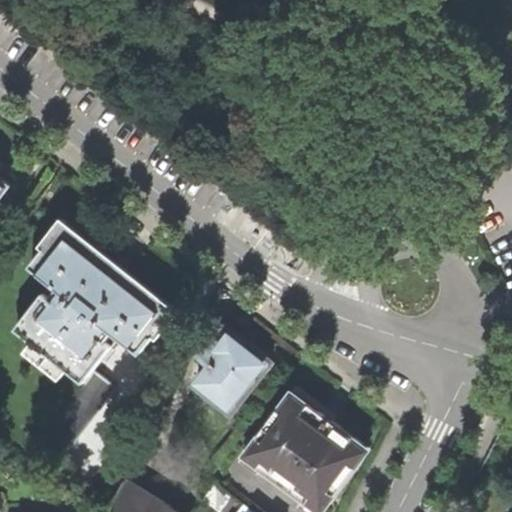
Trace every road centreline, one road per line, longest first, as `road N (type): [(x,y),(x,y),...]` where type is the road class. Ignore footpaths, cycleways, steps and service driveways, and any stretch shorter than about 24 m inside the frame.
road 1 (residential): [(0,67),(271,283),(372,328),(474,357)]
road 2 (residential): [(396,511),(474,357)]
